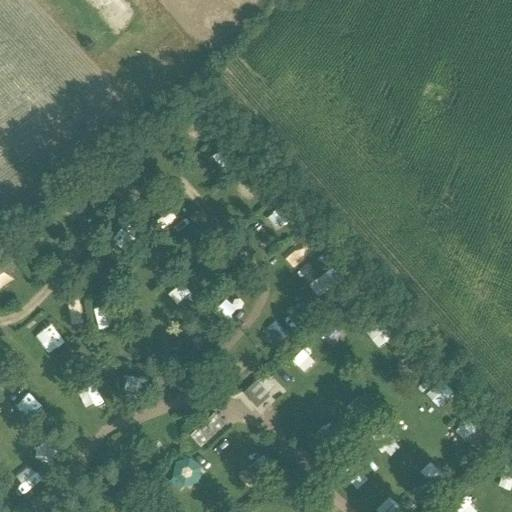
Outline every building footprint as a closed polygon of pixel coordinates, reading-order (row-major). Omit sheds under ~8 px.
[(185,127),(201,142),(214,127),(198,112),(185,127)] [(228,144),(215,157),(228,172),(242,159),(228,144)] [(255,175),(241,185),(254,203),(268,193),(255,175)] [(76,222),(93,211),(81,194),(65,205),(76,222)] [(161,224),(178,224),(178,206),(161,206),(161,224)] [(279,233),(296,223),(287,207),(270,217),(279,233)] [(310,235),(295,244),(305,259),(319,251),(310,235)] [(207,266),(200,272),(214,286),(220,280),(207,266)] [(325,277),(332,292),(348,285),(341,270),(325,277)] [(232,299),(219,310),(231,324),(244,314),(232,299)] [(118,309),(103,310),(105,330),(120,328),(118,309)] [(340,350),(352,339),(338,323),(325,334),(340,350)] [(54,326),(44,338),(58,350),(68,337),(54,326)] [(317,384),(329,373),(309,350),(296,361),(317,384)] [(411,354),(403,363),(421,381),(430,372),(411,354)] [(257,408),(270,396),(256,381),(244,392),(257,408)] [(451,383),(435,392),(445,410),(462,400),(451,383)] [(103,387),(83,395),(90,413),(110,405),(103,387)] [(226,424),(216,414),(215,413),(191,435),(202,447),(226,424)] [(386,427),(374,438),(389,455),(401,444),(386,427)] [(478,433),(481,450),(491,448),(488,431),(478,433)] [(501,480),(511,484),(511,463),(508,462),(501,480)] [(283,499),(295,511),(302,511),(318,497),(302,480),(283,499)] [(458,511),(478,511),(472,498),(456,505),(458,511)]
